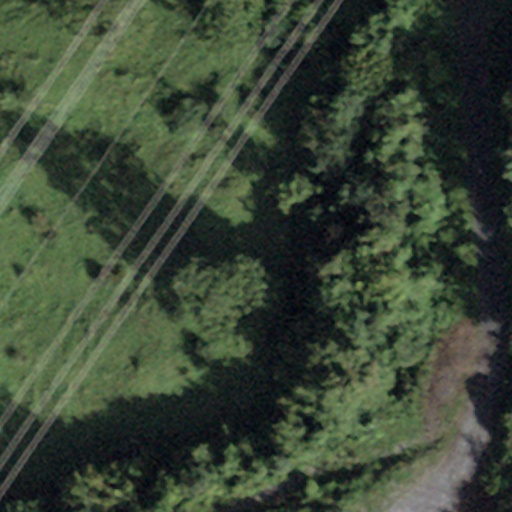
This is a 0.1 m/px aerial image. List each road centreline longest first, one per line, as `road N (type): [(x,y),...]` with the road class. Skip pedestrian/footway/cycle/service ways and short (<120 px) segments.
road 1 (track): [(460,511),(477,460),(487,360),(479,0)]
road 2 (track): [(235,511),(484,392)]
